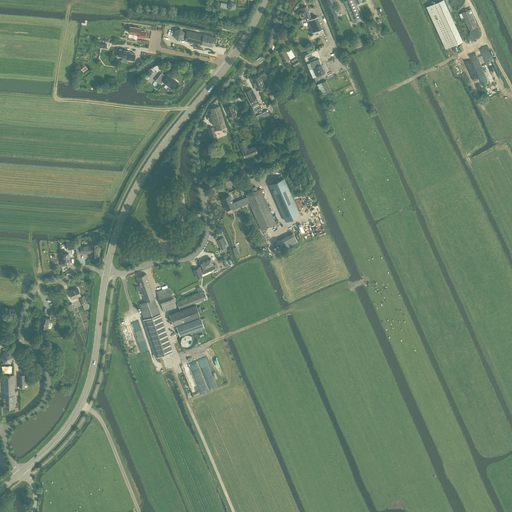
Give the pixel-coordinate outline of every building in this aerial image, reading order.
[(353,0),(347,0),(344,1),(352,21),(355,20),(356,23),(362,20),(353,0)] [(229,10),(235,9),(236,4),(231,1),(227,6),(229,10)] [(312,19),(310,16),(311,16),(307,6),(299,9),(303,19),(307,18),(308,20),(308,21),(313,33),(323,29),(317,17),(312,19)] [(470,10),(462,13),(469,30),(477,26),(470,10)] [(130,26),(128,33),(138,35),(137,36),(144,37),(145,31),(139,30),(139,28),(130,26)] [(178,41),(183,39),(185,33),(180,28),(174,30),(173,36),(178,41)] [(186,31),(184,41),(212,47),(214,37),(186,31)] [(127,59),(134,60),(135,54),(129,53),(129,51),(119,49),(118,56),(127,58),(127,59)] [(287,52),(285,49),(279,52),(285,62),(294,57),(293,56),(294,55),(291,50),(287,52)] [(325,73),(319,59),(308,64),(310,69),(313,68),(317,77),(325,73)] [(162,73),(155,81),(160,84),(162,81),(172,89),(177,82),(168,75),(166,77),(162,73)] [(264,89),(263,87),(264,87),(260,76),(252,79),(256,90),(259,89),(259,91),(264,89)] [(323,95),(327,93),(331,91),(326,81),(318,85),(323,95)] [(254,111),(261,108),(252,89),(245,92),(254,111)] [(234,110),(232,104),(225,107),(231,121),(233,120),(235,126),(239,124),(239,125),(243,123),(242,120),(240,116),(237,117),(236,114),(236,113),(235,110),(234,110)] [(217,131),(226,127),(219,106),(210,109),(217,131)] [(247,150),(243,140),(239,142),(243,152),(242,152),(245,157),(256,152),(254,147),(247,150)] [(269,184),(285,221),(299,215),(283,178),(269,184)] [(229,195),(221,199),(226,210),(232,207),(233,209),(249,203),(261,230),(276,224),(260,188),(246,195),(246,197),(232,203),(229,195)] [(284,249),(297,242),(293,233),(279,240),(284,249)] [(221,249),(225,247),(221,238),(217,240),(221,249)] [(68,250),(75,249),(74,242),(67,243),(68,250)] [(90,245),(80,246),(80,252),(80,253),(88,253),(90,253),(90,256),(98,256),(98,249),(99,248),(99,246),(98,245),(98,244),(90,244),(90,245)] [(63,259),(61,259),(61,266),(62,266),(69,265),(69,263),(70,263),(69,253),(62,254),(63,259)] [(213,264),(210,258),(208,259),(207,259),(206,259),(206,260),(205,260),(210,271),(211,272),(213,271),(212,270),(216,268),(214,263),(213,264)] [(210,271),(205,260),(205,261),(204,260),(203,261),(202,262),(200,262),(202,267),(198,269),(199,270),(194,272),(197,278),(202,276),(201,275),(210,271)] [(172,351),(146,274),(137,277),(139,285),(135,286),(137,292),(141,291),(145,302),(139,304),(154,351),(156,357),(162,355),(172,351)] [(163,312),(176,308),(169,287),(157,292),(163,312)] [(81,297),(78,289),(69,292),(72,298),(79,296),(84,310),(89,308),(87,304),(84,296),(81,297)] [(180,310),(207,299),(204,292),(177,303),(180,310)] [(173,326),(174,325),(200,316),(197,308),(196,304),(169,314),(173,326)] [(47,329),(50,319),(42,317),(39,326),(47,329)] [(199,319),(178,327),(177,327),(181,337),(203,329),(204,328),(201,319),(199,319)] [(4,352),(1,357),(4,362),(10,362),(13,357),(10,352),(4,352)] [(13,375),(2,375),(3,408),(14,408),(13,375)]
